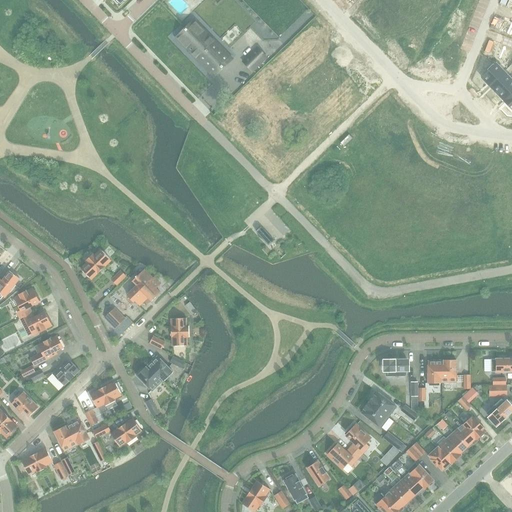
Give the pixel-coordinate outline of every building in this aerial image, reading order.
[(374,0),(368,7),(375,15),(389,1),(389,2),(391,0),(374,0)] [(389,1),(375,15),(383,23),(397,9),(396,9),(389,2),(389,1)] [(397,9),(383,23),(391,31),(406,16),(398,7),(396,9),(397,9)] [(197,58),(214,76),(231,60),(193,20),(176,37),(197,58)] [(300,35),(291,43),(296,48),(299,45),(307,53),(321,39),(322,40),(322,39),(313,30),(304,39),(300,35)] [(426,41),(423,61),(424,61),(424,60),(434,62),(436,42),(437,43),(438,38),(426,36),(425,41),(426,41)] [(321,39),(307,53),(315,61),(311,64),(316,69),(325,61),(321,57),(329,48),(322,40),(321,39)] [(411,46),(410,54),(413,54),(412,60),(423,61),(426,41),(425,41),(414,40),(414,47),(411,46)] [(447,44),(445,63),(456,65),(457,59),(459,59),(460,52),(458,52),(459,43),(447,41),(447,44)] [(436,42),(434,62),(445,63),(447,44),(437,43),(436,42)] [(251,71),(266,57),(257,48),(242,62),(251,71)] [(325,61),(316,69),(321,74),(324,71),(331,78),(346,65),(338,56),(329,65),(325,61)] [(489,71),(481,78),(489,86),(504,72),(496,64),(494,66),(493,64),(487,69),(489,71)] [(346,65),(331,78),(339,86),(353,72),(346,65)] [(353,72),(339,86),(346,94),(360,80),(353,72)] [(504,72),(489,86),(497,94),(511,80),(504,72)] [(511,78),(511,80),(497,94),(504,101),(511,93),(511,78)] [(360,80),(346,94),(354,102),(368,88),(360,80)] [(237,104),(227,113),(236,122),(237,122),(236,121),(250,108),(242,100),(246,97),(241,91),(232,100),(237,104)] [(379,114),(374,119),(382,127),(396,114),(396,113),(388,105),(384,109),(383,108),(377,113),(379,114)] [(250,108),(236,121),(237,122),(245,130),(253,121),(258,126),(266,118),(261,113),(258,116),(250,108)] [(382,127),(378,130),(386,138),(403,121),(404,122),(404,121),(396,113),(396,114),(382,127)] [(262,136),(256,142),(264,150),(278,136),(271,129),(279,122),(272,115),(256,130),(262,136)] [(403,121),(386,138),(394,146),(411,129),(404,122),(403,121)] [(411,129),(394,146),(406,159),(414,150),(410,146),(419,137),(411,129)] [(348,134),(340,143),(343,146),(352,138),(348,134)] [(278,136),(264,150),(274,160),(288,147),(278,136)] [(360,136),(357,139),(363,145),(366,143),(360,136)] [(366,143),(363,145),(367,150),(371,146),(367,142),(366,143)] [(205,146),(195,156),(207,169),(199,177),(211,189),(220,180),(214,174),(223,165),(217,159),(219,158),(212,151),(210,152),(205,146)] [(418,158),(412,169),(429,177),(442,152),(431,146),(423,161),(418,158)] [(288,147),(274,160),(284,171),(298,158),(288,147)] [(374,150),(370,154),(374,158),(378,154),(374,150)] [(442,152),(429,177),(446,186),(451,175),(446,172),(453,158),(442,152),(443,152),(442,152)] [(460,168),(459,180),(477,182),(477,177),(479,158),(468,156),(466,169),(460,168)] [(479,158),(477,177),(487,178),(490,159),(479,158)] [(487,178),(486,182),(498,184),(499,180),(498,180),(500,161),(490,159),(487,178)] [(500,161),(498,180),(499,180),(509,181),(510,175),(511,175),(511,167),(511,162),(500,161)] [(316,171),(299,187),(309,197),(321,185),(325,190),(333,182),(329,177),(325,180),(316,171)] [(331,196),(320,208),(328,217),(345,201),(337,192),(340,189),(335,184),(327,192),(331,196)] [(230,193),(221,201),(226,206),(230,203),(239,212),(255,196),(246,186),(234,197),(230,193)] [(345,201),(328,217),(337,226),(349,215),(353,219),(361,211),(357,206),(353,209),(345,201)] [(357,223),(345,235),(354,244),(354,243),(371,227),(362,219),(366,215),(361,211),(353,219),(357,223)] [(485,225),(475,227),(479,251),(490,249),(489,240),(496,239),(492,218),(484,219),(485,225)] [(511,220),(496,223),(498,235),(504,234),(507,250),(511,248),(511,220)] [(262,223),(253,232),(265,244),(273,236),(286,249),(296,239),(290,234),(292,232),(285,225),(284,227),(278,221),(269,230),(262,223)] [(463,223),(455,224),(459,246),(466,245),(468,253),(479,251),(475,227),(474,227),(474,228),(465,230),(463,223)] [(447,232),(435,234),(439,257),(452,255),(449,239),(455,238),(453,226),(446,228),(447,232)] [(371,227),(354,243),(354,244),(363,252),(374,241),(378,245),(387,237),(382,232),(379,236),(371,227)] [(423,232),(416,233),(418,245),(424,244),(427,260),(439,257),(435,234),(423,236),(423,232)] [(387,237),(378,245),(383,250),(391,242),(387,237)] [(85,261),(86,263),(80,268),(91,279),(111,260),(100,249),(94,255),(93,253),(85,261)] [(386,252),(385,266),(393,267),(393,269),(403,269),(403,267),(411,268),(412,254),(386,252)] [(120,270),(111,279),(116,285),(126,276),(120,270)] [(0,278),(0,293),(5,298),(9,292),(10,292),(16,285),(15,285),(19,279),(9,271),(2,280),(0,278)] [(136,285),(128,294),(129,295),(128,297),(132,301),(134,301),(136,302),(144,294),(151,301),(160,293),(156,288),(161,283),(154,276),(149,281),(140,273),(137,276),(136,275),(135,277),(136,277),(132,281),(136,285)] [(19,295),(14,298),(20,310),(16,312),(19,318),(31,312),(29,306),(35,303),(40,300),(39,298),(34,288),(26,292),(26,290),(19,294),(19,295)] [(114,307),(104,317),(115,328),(125,318),(114,307)] [(31,312),(19,318),(23,324),(26,323),(33,334),(38,332),(39,333),(46,329),(45,328),(52,324),(47,314),(46,312),(41,314),(34,318),(31,312)] [(171,346),(187,345),(187,337),(189,337),(188,326),(186,326),(186,318),(170,318),(171,346)] [(57,354),(56,351),(63,347),(57,335),(50,339),(49,338),(44,341),(44,342),(38,345),(41,352),(30,358),(34,366),(57,354)] [(165,342),(153,336),(149,343),(161,349),(165,342)] [(148,365),(147,366),(161,382),(163,380),(164,381),(173,372),(157,356),(155,358),(154,358),(147,365),(148,365)] [(184,362),(173,356),(170,362),(181,368),(184,362)] [(511,371),(511,357),(511,358),(511,359),(504,359),(504,357),(498,357),(498,359),(491,359),(491,372),(511,371)] [(384,362),(381,362),(381,369),(384,369),(384,370),(386,370),(386,376),(405,375),(405,370),(408,370),(407,360),(384,360),(384,362)] [(442,382),(441,361),(440,361),(440,360),(430,360),(430,361),(427,361),(427,383),(440,383),(440,382),(442,382)] [(443,361),(441,361),(442,382),(456,382),(456,360),(443,360),(443,361)] [(61,364),(52,373),(64,385),(69,380),(69,381),(74,376),(73,376),(79,370),(70,361),(64,366),(61,364)] [(20,371),(23,377),(35,371),(31,365),(20,371)] [(161,382),(147,366),(146,367),(145,367),(136,375),(152,391),(161,382)] [(44,375),(41,369),(30,375),(33,381),(44,375)] [(97,408),(104,404),(105,406),(115,400),(114,399),(121,395),(114,381),(90,394),(97,408)] [(478,392),(472,386),(463,395),(469,401),(478,392)] [(505,386),(489,386),(490,396),(506,395),(505,386)] [(23,411),(28,416),(38,407),(23,392),(11,403),(20,413),(23,411)] [(373,394),(368,401),(388,417),(396,407),(377,392),(375,396),(373,394)] [(462,397),(457,401),(466,410),(471,406),(462,397)] [(152,416),(158,412),(152,399),(145,402),(152,416)] [(486,412),(490,416),(489,417),(496,425),(511,409),(511,407),(506,401),(504,403),(501,399),(486,412)] [(388,417),(368,401),(362,408),(364,410),(361,413),(380,427),(388,417)] [(417,415),(405,405),(401,410),(413,420),(417,415)] [(0,432),(1,432),(6,438),(18,427),(0,408),(0,432)] [(98,421),(92,409),(85,413),(91,425),(98,421)] [(471,416),(462,424),(477,440),(477,439),(485,431),(482,428),(483,427),(475,418),(474,419),(471,416)] [(133,418),(110,434),(119,446),(126,442),(127,443),(136,437),(135,435),(142,430),(133,418)] [(68,425),(67,425),(76,444),(78,444),(89,439),(79,419),(77,420),(76,420),(67,424),(68,425)] [(107,424),(93,431),(97,438),(110,431),(107,424)] [(347,432),(345,434),(349,438),(354,442),(350,447),(360,456),(369,446),(366,444),(370,438),(355,424),(353,426),(352,425),(347,431),(347,432)] [(462,424),(454,432),(468,447),(473,443),(477,440),(462,424)] [(76,444),(67,425),(65,426),(54,431),(64,451),(76,444)] [(434,433),(431,429),(425,434),(429,438),(434,433)] [(383,438),(398,449),(402,443),(388,432),(383,438)] [(443,437),(460,455),(461,455),(459,454),(462,451),(463,452),(468,447),(454,432),(446,439),(443,437)] [(443,437),(435,445),(452,463),(460,455),(443,437)] [(106,458),(98,441),(92,444),(100,461),(106,458)] [(425,451),(416,442),(411,447),(419,456),(425,451)] [(329,452),(327,454),(343,468),(347,463),(350,466),(360,456),(350,447),(345,452),(340,447),(337,444),(334,446),(334,445),(328,451),(329,452)] [(452,463),(435,445),(434,445),(437,448),(428,455),(431,458),(430,459),(436,465),(437,465),(442,470),(443,468),(444,469),(448,466),(447,465),(450,462),(452,463)] [(419,456),(411,447),(406,451),(414,461),(419,456)] [(53,462),(45,448),(21,460),(28,474),(35,471),(36,472),(46,467),(45,465),(53,462)] [(75,472),(67,457),(61,460),(69,476),(75,472)] [(397,458),(389,465),(393,469),(394,470),(402,463),(397,458)] [(317,461),(309,467),(307,468),(319,486),(329,479),(325,472),(322,467),(321,467),(317,461)] [(68,476),(61,462),(53,465),(60,480),(68,476)] [(415,463),(407,470),(424,489),(433,480),(428,475),(424,470),(423,470),(418,465),(417,466),(415,463)] [(389,465),(384,471),(387,473),(388,473),(393,469),(389,465)] [(409,473),(401,480),(414,495),(418,492),(419,493),(424,488),(424,489),(407,470),(409,473)] [(384,477),(380,473),(376,478),(379,481),(384,477)] [(285,478),(286,480),(284,481),(297,504),(308,498),(302,487),(299,481),(295,475),(293,475),(292,474),(285,478)] [(359,478),(353,483),(353,484),(358,489),(365,484),(359,478)] [(267,497),(265,496),(270,489),(257,480),(241,503),(254,511),(259,505),(260,506),(267,497)] [(401,480),(393,488),(407,503),(412,499),(411,498),(414,495),(401,480)] [(358,489),(353,484),(348,488),(353,494),(358,489)] [(343,485),(338,489),(346,499),(351,495),(343,485)] [(393,488),(384,496),(399,511),(403,508),(402,508),(407,503),(393,488)] [(274,495),(282,508),(289,504),(281,491),(274,495)] [(314,496),(309,499),(315,511),(321,507),(314,496)] [(399,511),(384,496),(376,504),(380,509),(382,511),(397,511),(398,511),(399,511)] [(363,503),(358,498),(353,502),(358,507),(363,503)]
